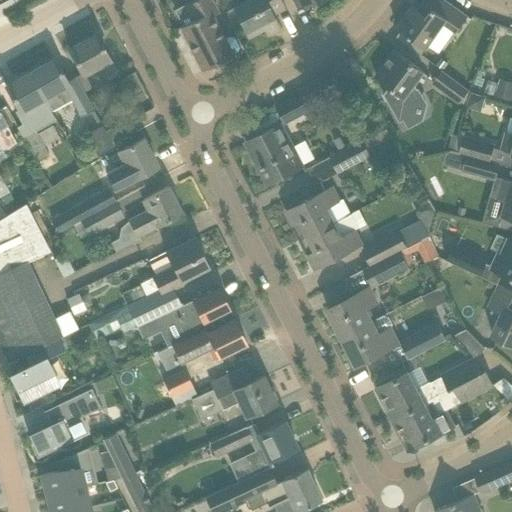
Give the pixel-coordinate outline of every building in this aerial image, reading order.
[(217,13),(210,0),(193,0),(191,2),(196,12),(180,20),(182,25),(179,27),(201,71),(232,55),(212,16),(217,13)] [(280,0),(245,0),(232,7),(247,36),(263,28),(267,35),(278,29),(271,15),(284,8),(280,0)] [(467,16),(449,4),(444,0),(425,0),(418,10),(411,6),(396,27),(412,39),(426,48),(442,25),(455,34),(456,33),(467,16)] [(94,67),(102,81),(116,73),(95,35),(69,50),(81,73),(82,74),(94,67)] [(414,85),(423,72),(395,51),(375,76),(389,87),(383,95),(399,123),(414,114),(417,107),(414,102),(421,97),(414,85)] [(442,58),(437,65),(443,69),(448,63),(442,58)] [(53,59),(29,72),(50,111),(70,100),(79,117),(93,109),(83,92),(74,77),(66,81),(53,59)] [(433,83),(458,101),(467,89),(442,70),(433,83)] [(478,71),(474,83),(481,86),(484,79),(480,78),(482,72),(478,71)] [(50,111),(29,72),(5,86),(26,124),(50,111)] [(81,73),(74,77),(83,92),(90,88),(82,74),(81,73)] [(511,84),(499,80),(494,96),(510,101),(511,94),(511,84)] [(309,91),(277,108),(284,122),(317,105),(315,102),(309,91)] [(471,93),(467,106),(480,110),(484,98),(471,93)] [(0,149),(1,151),(16,142),(0,114),(0,149)] [(136,131),(128,117),(104,131),(112,145),(120,140),(129,135),(136,131)] [(51,123),(36,130),(42,143),(57,136),(51,123)] [(245,142),(267,185),(303,167),(281,124),(245,142)] [(112,147),(100,126),(86,135),(97,155),(112,147)] [(21,136),(36,162),(48,155),(33,129),(21,136)] [(511,134),(506,133),(502,151),(511,153),(511,134)] [(134,178),(156,167),(142,138),(133,143),(129,135),(120,140),(124,147),(119,150),(126,163),(107,173),(114,186),(133,176),(134,178)] [(459,152),(467,154),(490,161),(495,146),(463,137),(459,152)] [(360,141),(329,157),(338,173),(368,157),(360,141)] [(490,161),(467,154),(463,169),(495,178),(499,163),(490,161)] [(511,181),(503,179),(498,198),(506,200),(501,217),(494,214),(491,224),(511,230),(511,181)] [(72,204),(80,219),(115,200),(108,186),(72,204)] [(134,230),(136,233),(155,224),(162,221),(180,212),(167,186),(142,199),(147,208),(128,218),(134,230)] [(285,211),(300,240),(351,214),(343,199),(339,201),(331,187),(285,211)] [(115,200),(80,219),(86,232),(123,214),(115,200)] [(419,207),(417,214),(420,219),(434,211),(428,202),(419,207)] [(48,250),(43,239),(24,204),(0,218),(0,272),(26,260),(48,250)] [(351,214),(300,240),(315,268),(361,244),(355,231),(359,228),(352,214),(351,214)] [(403,250),(429,237),(420,221),(395,234),(364,250),(372,265),(400,251),(403,250)] [(140,241),(136,233),(134,230),(110,242),(115,252),(133,243),(133,244),(140,241)] [(152,277),(159,290),(161,294),(172,288),(182,283),(180,280),(208,266),(193,237),(165,252),(173,266),(152,277)] [(492,267),(491,269),(502,274),(511,278),(511,240),(509,239),(502,255),(499,253),(492,267)] [(455,246),(448,260),(479,275),(485,263),(486,260),(455,246)] [(372,265),(365,268),(371,281),(389,272),(391,277),(409,268),(400,251),(372,265)] [(493,336),(511,344),(511,291),(499,286),(490,305),(504,312),(493,336)] [(172,288),(161,294),(159,290),(126,306),(136,326),(156,316),(161,325),(170,320),(179,339),(180,339),(204,328),(206,332),(224,323),(219,313),(229,308),(218,287),(182,305),(180,302),(179,303),(172,288)] [(327,309),(342,337),(372,322),(365,308),(377,302),(369,288),(327,309)] [(77,295),(66,300),(72,314),(83,309),(77,295)] [(372,322),(342,337),(356,365),(398,343),(390,329),(392,325),(389,317),(384,316),(372,322)] [(180,363),(213,347),(218,357),(228,352),(246,344),(234,318),(224,323),(206,332),(204,328),(180,339),(179,339),(170,344),(180,363)] [(404,345),(410,357),(446,339),(437,322),(419,332),(421,336),(404,345)] [(453,335),(477,359),(484,348),(466,329),(453,335)] [(81,332),(75,338),(78,346),(87,347),(92,341),(89,333),(81,332)] [(56,383),(44,357),(13,372),(18,383),(16,384),(23,399),(56,383)] [(377,388),(392,419),(423,403),(437,396),(454,387),(480,373),(473,360),(443,375),(444,376),(431,382),(431,381),(428,382),(420,367),(409,373),(408,371),(377,388)] [(164,380),(172,397),(193,387),(185,370),(164,380)] [(244,384),(238,370),(220,378),(210,382),(222,409),(239,401),(246,416),(274,402),(262,376),(244,384)] [(485,370),(480,373),(454,387),(461,401),(492,385),(485,370)] [(110,374),(93,382),(97,391),(116,386),(110,374)] [(511,385),(504,378),(493,384),(510,401),(511,398),(511,385)] [(64,424),(100,407),(90,388),(43,411),(49,423),(27,433),(38,455),(71,439),(64,424)] [(453,427),(446,412),(437,396),(423,403),(392,419),(408,450),(453,427)] [(246,457),(254,473),(268,467),(272,465),(270,460),(296,448),(283,422),(256,434),(263,449),(246,457)] [(215,456),(252,440),(246,427),(210,443),(215,456)] [(142,491),(121,448),(114,433),(101,439),(130,498),(142,491)] [(79,469),(92,466),(87,449),(58,461),(61,472),(42,477),(47,498),(84,489),(79,469)] [(511,466),(510,462),(474,478),(480,491),(481,493),(511,479),(511,466)] [(120,477),(115,467),(104,471),(107,481),(112,480),(120,477)] [(268,467),(254,473),(254,474),(210,494),(218,511),(245,498),(251,511),(267,504),(268,507),(275,504),(278,511),(291,511),(320,499),(305,468),(280,480),(280,481),(275,483),(268,467)] [(116,490),(112,482),(104,484),(109,493),(116,490)] [(77,511),(90,509),(84,489),(47,498),(50,511),(77,511)] [(458,500),(434,511),(478,511),(480,511),(473,494),(458,500)]
